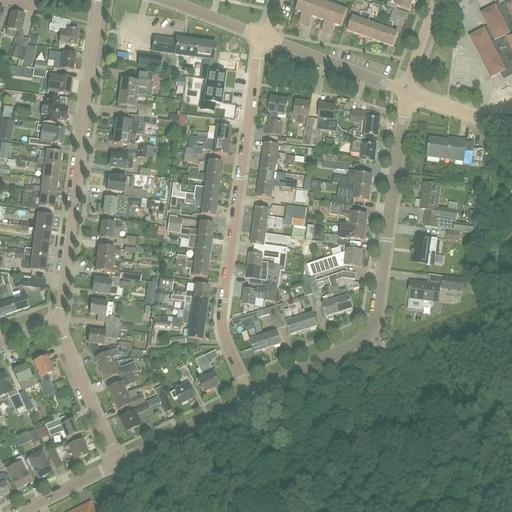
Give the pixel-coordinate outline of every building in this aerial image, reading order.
[(304,26),(312,0),(299,0),(295,12),(303,14),(299,24),(304,26)] [(319,20),(324,4),(313,0),(312,0),(304,26),(308,28),(312,18),(319,20)] [(409,12),(413,0),(411,0),(396,0),(394,7),(409,12)] [(511,0),(496,0),(499,4),(480,14),(487,27),(469,37),(491,79),(500,74),(504,81),(506,80),(511,91),(511,0)] [(326,34),(335,8),(324,4),(319,20),(325,22),(321,32),(326,34)] [(341,28),(346,15),(347,12),(335,8),(326,34),(331,36),(335,26),(341,28)] [(15,32),(14,39),(12,46),(11,46),(8,58),(18,61),(23,62),(25,52),(26,49),(19,48),(21,38),(22,34),(20,33),(24,17),(18,16),(19,13),(13,12),(12,14),(11,14),(8,26),(7,30),(15,32)] [(347,32),(358,36),(366,15),(362,13),(359,20),(352,18),(347,32)] [(370,40),(375,26),(368,23),(370,16),(366,15),(358,36),(370,40)] [(393,24),(395,20),(391,18),(390,23),(389,22),(381,44),(393,48),(398,34),(390,31),(393,24)] [(381,44),(389,22),(385,21),(382,28),(375,26),(370,40),(381,44)] [(60,34),(58,44),(65,45),(76,46),(78,32),(68,30),(68,28),(53,26),(52,33),(60,34)] [(29,44),(37,45),(38,36),(30,35),(29,44)] [(154,39),(152,52),(175,55),(174,56),(204,60),(201,80),(207,81),(205,90),(203,90),(200,110),(212,112),(213,104),(219,105),(224,74),(214,73),(216,59),(216,55),(214,55),(215,46),(185,41),(185,39),(178,38),(177,40),(176,40),(176,42),(154,39)] [(49,52),(48,59),(54,60),(53,68),(61,69),(61,70),(72,72),(74,55),(63,54),(49,52)] [(159,69),(160,58),(151,57),(138,55),(138,61),(137,66),(159,69)] [(24,60),(23,67),(31,69),(33,62),(24,60)] [(33,70),(46,72),(47,64),(34,63),(33,70)] [(46,72),(33,70),(32,77),(45,79),(46,72)] [(121,80),(119,93),(134,95),(143,96),(144,91),(149,91),(151,74),(139,72),(137,80),(130,79),(130,82),(121,80)] [(58,99),(58,94),(69,96),(71,80),(60,78),(59,79),(49,77),(46,97),(58,99)] [(175,87),(183,88),(184,78),(176,77),(175,87)] [(119,93),(117,106),(126,107),(126,110),(138,111),(137,117),(150,119),(150,116),(151,113),(146,112),(147,104),(143,103),(133,102),(134,95),(119,93)] [(59,99),(45,97),(44,108),(42,108),(41,117),(43,117),(42,123),(56,125),(57,121),(65,122),(65,121),(67,121),(69,120),(69,117),(68,115),(66,115),(67,110),(58,108),(59,99)] [(278,114),(285,115),(287,101),(271,99),(269,113),(271,113),(269,126),(267,126),(266,135),(280,137),(281,128),(280,127),(280,122),(277,122),(278,114)] [(304,118),(309,118),(311,104),(296,102),(294,116),(299,117),(298,124),(303,125),(304,118)] [(11,117),(12,107),(4,106),(3,116),(11,117)] [(318,119),(318,120),(319,121),(319,129),(337,131),(338,125),(338,121),(334,121),(335,108),(320,106),(318,119)] [(349,138),(354,139),(354,138),(365,140),(366,136),(377,138),(380,120),(376,120),(376,116),(369,115),(358,114),(358,113),(352,112),(351,123),(362,124),(361,134),(359,133),(357,130),(353,130),(350,132),(349,138)] [(112,122),(112,128),(115,128),(114,133),(135,135),(136,124),(140,124),(140,125),(145,126),(155,127),(156,120),(150,119),(137,117),(130,116),(130,123),(116,121),(115,122),(112,122)] [(12,123),(2,121),(1,121),(0,130),(0,140),(11,142),(12,132),(13,123),(12,123)] [(51,148),(51,144),(62,145),(64,130),(42,127),(37,127),(36,133),(41,133),(39,146),(51,148)] [(207,135),(197,133),(197,139),(228,143),(230,130),(216,127),(215,135),(207,134),(207,135)] [(135,135),(114,133),(113,138),(110,137),(110,143),(113,143),(113,145),(127,146),(126,150),(153,154),(154,147),(137,145),(137,146),(133,145),(134,139),(135,135)] [(317,148),(319,135),(304,133),(303,137),(300,136),(300,140),(289,138),(288,143),(302,145),(302,146),(317,148)] [(363,140),(365,140),(354,138),(354,139),(355,139),(355,143),(352,142),(351,154),(362,156),(361,161),(373,163),(376,147),(364,145),(364,144),(362,143),(363,140)] [(226,156),(228,143),(214,141),(197,139),(196,143),(204,144),(203,148),(193,147),(192,150),(186,149),(185,154),(184,154),(184,155),(182,154),(182,155),(198,157),(198,156),(202,157),(202,151),(210,152),(210,153),(213,153),(212,154),(226,156)] [(465,151),(473,152),(474,143),(466,142),(466,141),(448,139),(448,141),(429,139),(427,157),(463,162),(465,151)] [(11,145),(1,144),(0,148),(0,159),(6,160),(7,153),(10,153),(11,145)] [(286,155),(278,154),(279,146),(264,144),(262,158),(277,160),(284,161),(295,162),(299,163),(300,158),(295,158),(295,157),(286,156),(286,155)] [(153,154),(126,150),(125,150),(124,154),(119,153),(118,156),(111,155),(109,168),(125,170),(125,169),(126,159),(133,160),(137,161),(137,159),(150,160),(152,161),(153,154)] [(56,167),(59,168),(61,154),(46,152),(45,160),(38,159),(37,159),(37,160),(28,159),(20,158),(19,162),(28,163),(36,165),(44,166),(56,167)] [(197,165),(198,157),(182,155),(181,162),(183,163),(197,165)] [(322,156),(317,155),(316,162),(320,162),(337,165),(350,166),(351,158),(338,156),(338,157),(322,156)] [(275,173),(277,160),(262,158),(261,171),(275,173)] [(207,162),(205,175),(220,177),(222,164),(207,162)] [(59,168),(56,167),(44,166),(42,179),(56,181),(57,181),(59,168)] [(0,173),(9,175),(10,169),(0,167),(0,173)] [(138,176),(153,178),(154,172),(150,172),(150,170),(139,169),(138,176)] [(274,181),(275,173),(261,171),(259,185),(273,187),(281,188),(291,189),(292,184),(282,183),(282,182),(274,181)] [(218,191),(220,177),(205,175),(198,174),(188,173),(187,178),(187,180),(204,182),(204,189),(218,191)] [(333,177),(332,184),(340,185),(355,187),(370,189),(372,177),(357,175),(356,180),(348,179),(333,177)] [(105,180),(104,189),(106,189),(106,191),(123,194),(129,194),(129,198),(141,200),(142,192),(132,190),(134,179),(111,176),(111,179),(107,178),(107,180),(105,180)] [(56,181),(42,179),(40,194),(55,195),(57,181),(56,181)] [(328,191),(329,182),(313,181),(312,190),(328,191)] [(423,184),(420,210),(426,211),(425,217),(424,227),(473,234),(474,226),(469,225),(456,224),(457,211),(448,210),(437,208),(440,187),(423,184)] [(272,200),(273,187),(259,185),(257,198),(272,200)] [(353,200),(354,200),(368,202),(370,189),(355,187),(354,194),(353,200)] [(177,199),(184,200),(216,204),(218,191),(204,189),(203,195),(194,194),(194,196),(175,193),(175,199),(177,199)] [(53,209),(55,195),(40,194),(33,193),(32,192),(25,191),(24,196),(32,197),(31,204),(27,204),(27,209),(35,210),(38,207),(53,209)] [(296,191),(295,203),(305,204),(307,192),(296,191)] [(467,204),(476,206),(478,198),(469,196),(467,204)] [(105,199),(103,214),(114,216),(126,217),(128,207),(134,208),(140,209),(141,200),(129,198),(123,197),(116,197),(116,200),(105,199)] [(332,197),(331,204),(344,206),(345,198),(332,197)] [(214,218),(216,204),(184,200),(184,205),(192,206),(192,208),(201,209),(200,216),(214,218)] [(344,206),(331,204),(328,204),(327,208),(329,208),(331,208),(330,216),(343,217),(351,218),(350,227),(365,229),(366,216),(352,214),(343,213),(344,206)] [(254,221),(282,225),(282,220),(268,218),(269,211),(256,209),(254,221)] [(294,227),(297,227),(305,228),(304,228),(305,217),(306,210),(296,209),(294,227)] [(36,229),(50,231),(52,217),(37,215),(36,229)] [(179,234),(189,236),(197,237),(211,239),(213,225),(199,223),(198,232),(181,230),(182,220),(169,218),(167,233),(179,234)] [(281,230),(282,225),(254,221),(252,233),(266,235),(267,228),(281,230)] [(121,225),(113,224),(102,222),(100,238),(110,240),(116,240),(115,244),(124,246),(135,247),(138,248),(138,245),(139,245),(140,239),(136,239),(136,238),(126,237),(125,240),(118,239),(119,232),(121,232),(122,225),(121,225)] [(350,227),(341,226),(340,235),(340,238),(349,240),(363,242),(365,229),(350,227)] [(164,228),(158,227),(156,240),(162,241),(164,228)] [(305,231),(305,228),(297,227),(297,230),(294,229),(292,238),(304,240),(305,231)] [(48,245),(50,231),(36,229),(34,243),(48,245)] [(447,232),(446,240),(458,242),(458,241),(459,234),(447,232)] [(272,236),(266,235),(252,233),(251,245),(254,246),(264,247),(264,246),(265,241),(271,242),(272,241),(279,242),(280,237),(272,236)] [(178,240),(189,241),(188,249),(195,250),(209,253),(211,239),(197,237),(189,236),(179,234),(178,240)] [(324,244),(336,245),(338,237),(335,236),(325,235),(324,244)] [(414,255),(413,263),(428,265),(428,267),(434,268),(438,240),(431,239),(432,238),(417,236),(415,250),(414,255)] [(47,259),(48,245),(34,243),(33,250),(25,249),(25,251),(16,250),(10,250),(9,254),(15,254),(47,259)] [(135,247),(124,246),(123,253),(134,255),(134,254),(135,247)] [(281,255),(287,255),(288,249),(271,247),(266,246),(265,252),(281,254),(281,255)] [(98,247),(97,259),(113,261),(114,254),(119,254),(120,255),(120,250),(114,249),(98,247)] [(355,251),(355,248),(344,247),(343,254),(308,266),(311,276),(331,270),(330,268),(338,265),(345,266),(360,268),(362,252),(355,251)] [(208,265),(209,253),(195,250),(193,262),(193,263),(208,265)] [(264,258),(280,260),(281,255),(281,254),(265,252),(264,258)] [(31,262),(30,270),(45,272),(47,259),(15,254),(15,259),(31,262)] [(276,265),(276,266),(261,264),(262,258),(262,257),(253,255),(249,255),(248,267),(281,272),(282,272),(282,271),(283,266),(279,265),(276,265)] [(97,259),(95,270),(111,273),(117,274),(117,272),(118,269),(120,270),(121,263),(121,262),(113,261),(97,259)] [(206,279),(208,265),(193,263),(186,262),(176,261),(175,266),(185,267),(184,269),(189,270),(189,277),(191,277),(206,279)] [(248,267),(247,273),(246,272),(245,273),(244,278),(245,279),(246,279),(261,281),(261,286),(271,288),(277,289),(278,289),(279,282),(275,282),(275,279),(278,276),(280,276),(281,272),(248,267)] [(121,272),(120,279),(129,280),(140,282),(141,275),(121,272)] [(331,287),(330,287),(339,314),(346,312),(346,313),(348,314),(351,313),(352,311),(352,310),(348,297),(342,299),(336,281),(342,279),(355,281),(356,274),(343,273),(327,278),(328,281),(329,281),(331,287)] [(0,275),(4,286),(13,314),(30,308),(26,297),(14,300),(12,293),(11,293),(9,285),(7,280),(8,275),(0,274),(0,275)] [(324,283),(328,281),(327,278),(309,284),(312,295),(316,307),(322,305),(318,293),(320,293),(318,285),(324,283)] [(464,280),(443,278),(441,290),(463,292),(464,280)] [(34,281),(21,279),(20,286),(32,288),(34,281)] [(111,282),(110,282),(94,279),(92,293),(116,296),(117,289),(110,288),(111,282)] [(159,279),(158,290),(157,294),(162,295),(163,290),(172,292),(173,280),(159,279)] [(431,308),(432,302),(438,302),(440,288),(440,286),(428,285),(410,282),(408,298),(410,299),(409,300),(408,300),(407,310),(421,312),(422,307),(431,308)] [(305,298),(312,295),(309,284),(301,287),(305,298)] [(0,318),(13,314),(4,286),(4,287),(1,288),(3,295),(2,296),(4,304),(0,305),(0,318)] [(175,297),(207,301),(209,288),(194,286),(193,293),(185,292),(185,293),(176,292),(175,297)] [(277,289),(271,288),(261,286),(260,291),(256,290),(256,292),(244,291),(242,305),(255,307),(256,300),(264,301),(264,300),(276,302),(277,289)] [(333,317),(339,314),(330,287),(326,288),(328,296),(326,297),(328,303),(322,305),(326,319),(327,319),(327,320),(329,321),(332,319),(333,318),(333,317)] [(153,305),(154,298),(145,296),(144,304),(153,305)] [(192,306),(191,312),(205,314),(207,301),(175,297),(171,296),(170,301),(174,301),(184,303),(183,304),(192,306)] [(312,315),(306,317),(304,311),(302,311),(300,303),(299,303),(298,299),(293,301),(294,302),(304,333),(317,328),(312,315)] [(106,315),(107,303),(91,301),(89,315),(98,316),(97,319),(97,323),(104,324),(105,321),(110,322),(112,322),(112,323),(119,325),(119,324),(121,320),(113,318),(114,316),(111,316),(106,315)] [(291,337),(304,333),(294,302),(287,304),(289,311),(292,321),(286,323),(291,337)] [(271,321),(278,318),(275,307),(256,313),(258,319),(269,316),(271,321)] [(203,328),(205,314),(191,312),(191,313),(183,311),(182,319),(172,318),(171,323),(181,325),(181,324),(189,326),(203,328)] [(258,319),(256,313),(243,317),(245,323),(246,323),(252,321),(254,327),(256,333),(255,333),(257,338),(250,341),(255,355),(268,350),(264,336),(263,336),(258,319)] [(120,331),(126,332),(133,333),(134,326),(121,324),(120,331)] [(202,341),(203,328),(189,326),(187,339),(202,341)] [(90,331),(89,337),(87,337),(86,342),(88,343),(88,344),(103,346),(104,338),(117,340),(118,331),(120,332),(120,331),(105,329),(104,333),(90,331)] [(281,346),(280,344),(276,332),(264,336),(268,350),(281,346)] [(186,345),(185,339),(185,338),(169,339),(170,346),(186,345)] [(130,350),(131,344),(131,342),(119,340),(117,348),(120,348),(130,350)] [(88,344),(87,349),(103,352),(104,347),(88,344)] [(100,370),(113,364),(111,359),(120,355),(117,349),(108,353),(95,359),(100,370)] [(213,374),(205,356),(195,361),(199,370),(204,368),(208,376),(198,381),(204,393),(218,386),(213,374)] [(42,393),(53,388),(47,375),(53,373),(46,357),(41,359),(41,358),(40,358),(34,360),(34,361),(34,362),(33,363),(42,383),(38,384),(42,393)] [(118,375),(119,379),(130,375),(133,374),(138,373),(133,363),(129,364),(120,369),(117,362),(113,364),(100,370),(104,381),(118,375)] [(38,384),(35,386),(31,378),(26,366),(14,371),(19,383),(19,385),(22,391),(33,387),(36,393),(41,391),(41,393),(42,393),(38,384)] [(173,400),(177,398),(181,405),(194,398),(188,385),(193,382),(185,366),(178,370),(182,379),(180,380),(183,387),(174,391),(170,394),(173,400)] [(112,400),(126,394),(123,388),(137,382),(133,374),(130,375),(119,379),(121,384),(108,389),(112,400)] [(10,385),(5,375),(0,377),(0,396),(7,394),(9,399),(15,411),(24,408),(18,394),(16,388),(12,390),(10,385)] [(24,408),(26,413),(35,409),(32,400),(29,401),(25,391),(18,394),(24,408)] [(132,409),(141,405),(144,403),(140,394),(136,396),(134,391),(126,394),(112,400),(117,411),(130,406),(132,409)] [(173,411),(166,394),(160,397),(160,396),(157,397),(164,414),(173,411)] [(135,415),(144,412),(148,410),(148,408),(145,403),(144,403),(141,405),(132,409),(133,412),(120,418),(126,432),(140,427),(135,415)] [(46,425),(49,434),(50,436),(60,432),(63,439),(66,438),(78,433),(73,421),(68,423),(65,417),(46,425)] [(32,445),(40,441),(39,438),(35,430),(26,434),(32,445)] [(87,455),(81,441),(64,448),(66,453),(70,451),(74,460),(87,455)] [(54,448),(46,452),(55,470),(62,466),(54,448)] [(42,453),(36,455),(26,460),(31,471),(33,470),(37,479),(51,473),(42,453)] [(29,480),(25,473),(23,469),(27,468),(21,456),(15,459),(17,465),(6,471),(7,474),(16,490),(17,490),(18,490),(22,488),(21,488),(30,483),(29,480)] [(32,478),(27,468),(23,469),(25,473),(29,480),(32,478)] [(0,498),(11,493),(5,482),(2,474),(0,475),(0,498)]
